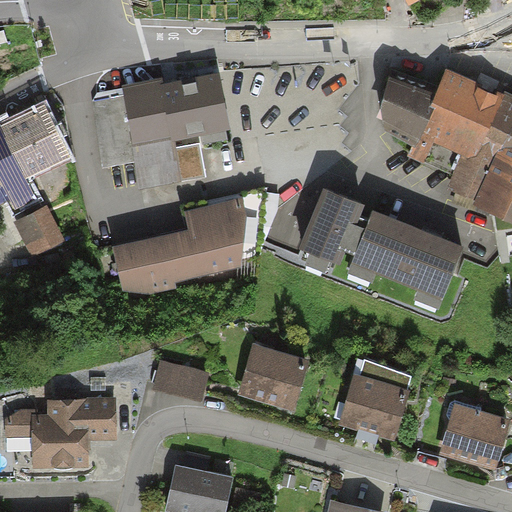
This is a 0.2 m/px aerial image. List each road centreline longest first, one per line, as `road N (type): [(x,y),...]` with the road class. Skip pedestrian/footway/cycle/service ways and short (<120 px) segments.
road 1 (residential): [(125,511),(147,438),(163,421),(185,417),(511,501)]
road 2 (residential): [(506,25),(467,37),(403,40),(117,38)]
road 3 (residential): [(117,38),(0,101)]
